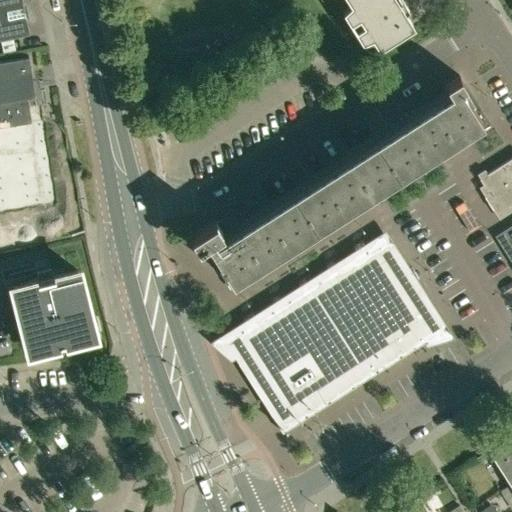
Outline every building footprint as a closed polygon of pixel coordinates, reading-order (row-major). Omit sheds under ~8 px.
[(0,0),(0,39),(29,34),(22,0),(0,0)] [(348,0),(368,31),(379,48),(413,26),(399,2),(402,0),(348,0)] [(13,38),(1,40),(3,51),(15,48),(13,38)] [(0,126),(31,122),(27,97),(32,96),(30,83),(33,83),(29,57),(0,61),(0,126)] [(460,87),(465,84),(459,75),(446,84),(451,91),(239,227),(236,222),(222,231),(215,219),(191,235),(198,247),(199,246),(200,247),(199,247),(211,266),(221,264),(232,281),(482,122),(460,87)] [(500,212),(511,204),(511,156),(479,178),(500,212)] [(225,341),(282,432),(417,346),(441,330),(383,240),(225,341)] [(94,334),(77,270),(54,276),(54,275),(52,276),(50,268),(37,272),(39,279),(37,280),(14,286),(30,350),(60,342),(60,343),(64,342),(64,341),(94,334)] [(511,435),(489,450),(510,483),(511,481),(511,435)] [(428,511),(418,495),(391,511),(428,511)]
